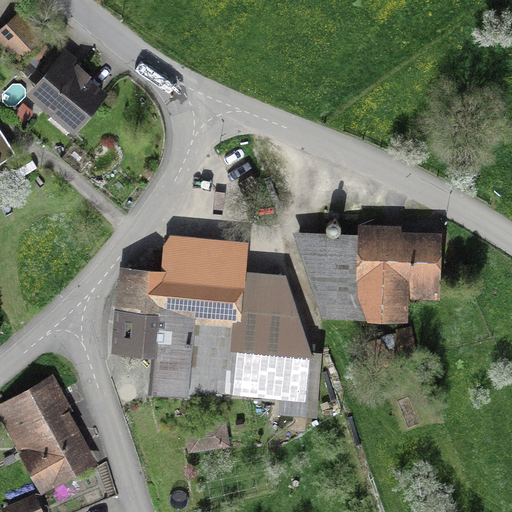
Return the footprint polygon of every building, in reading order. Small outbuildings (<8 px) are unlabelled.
[(0,32),(0,39),(18,58),(38,40),(17,17),(0,32)] [(82,82),(87,76),(76,67),(71,73),(59,62),(32,94),(55,113),(63,113),(76,123),(99,96),(82,82)] [(0,163),(14,155),(0,133),(0,163)] [(433,297),(435,241),(297,237),(322,312),(402,315),(403,296),(433,297)] [(161,273),(128,271),(122,347),(157,350),(154,393),(213,399),(214,390),(282,396),(281,413),(300,414),(302,398),(304,349),(233,343),(240,262),(163,256),(161,273)] [(67,406),(53,380),(0,409),(0,411),(42,488),(87,463),(59,410),(67,406)] [(224,444),(221,424),(186,430),(190,450),(224,444)] [(38,511),(34,500),(6,511),(5,511),(38,511)]
